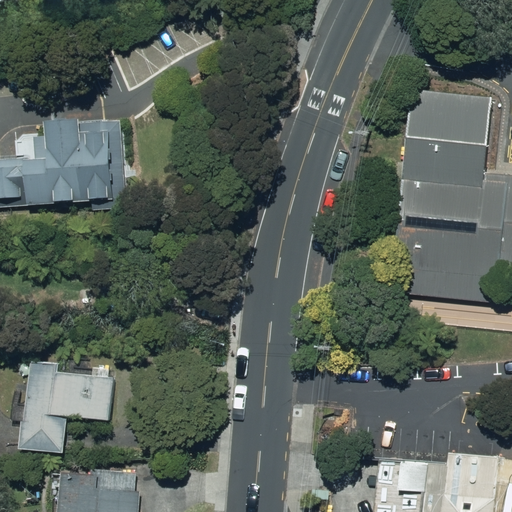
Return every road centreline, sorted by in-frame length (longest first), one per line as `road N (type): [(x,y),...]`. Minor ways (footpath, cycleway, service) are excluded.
road 1 (tertiary): [(254,511),(268,342),(296,180),(371,0)]
road 2 (unknown): [(226,433),(0,425)]
